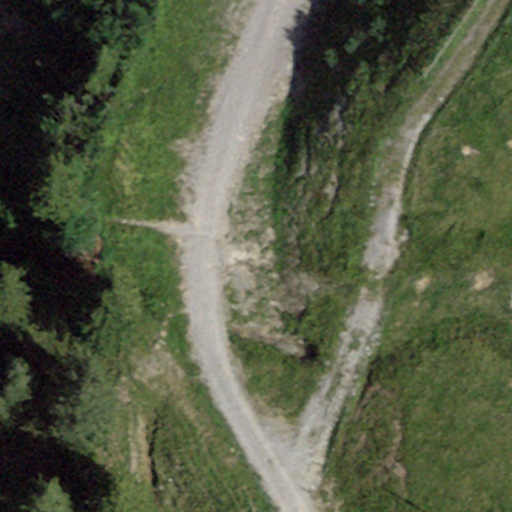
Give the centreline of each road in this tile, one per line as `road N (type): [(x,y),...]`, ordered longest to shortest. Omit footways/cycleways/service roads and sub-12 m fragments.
road 1 (track): [(266,0),(199,202),(197,271),(205,322),(231,388),(292,511)]
road 2 (track): [(273,468),(303,432),(374,274),(396,136),(432,74),(495,0)]
